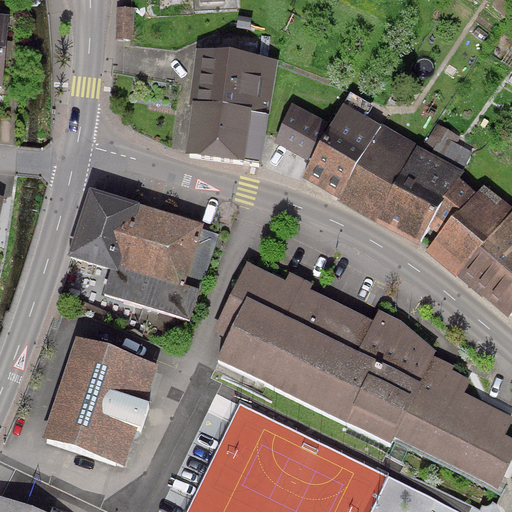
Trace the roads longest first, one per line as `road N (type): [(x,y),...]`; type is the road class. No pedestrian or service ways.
road 1 (tertiary): [(79,143),(297,206),(362,234),(511,347)]
road 2 (secondary): [(72,171),(0,394)]
road 3 (secondary): [(91,0),(79,143)]
